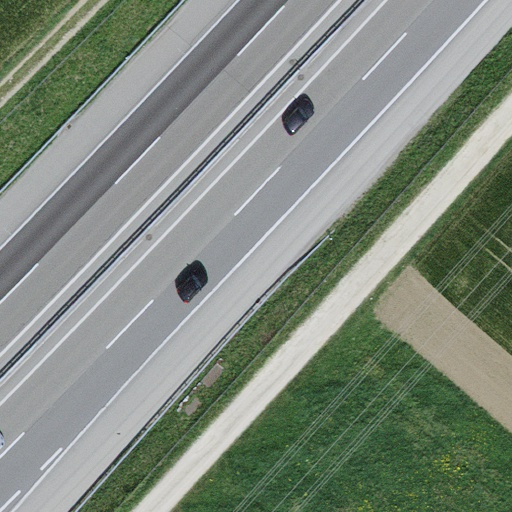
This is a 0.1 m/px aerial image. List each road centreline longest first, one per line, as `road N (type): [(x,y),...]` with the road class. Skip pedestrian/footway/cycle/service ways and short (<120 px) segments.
road 1 (motorway): [(0,456),(436,0)]
road 2 (track): [(151,511),(511,114)]
road 3 (motorway): [(289,0),(0,302)]
road 4 (track): [(0,95),(94,0)]
